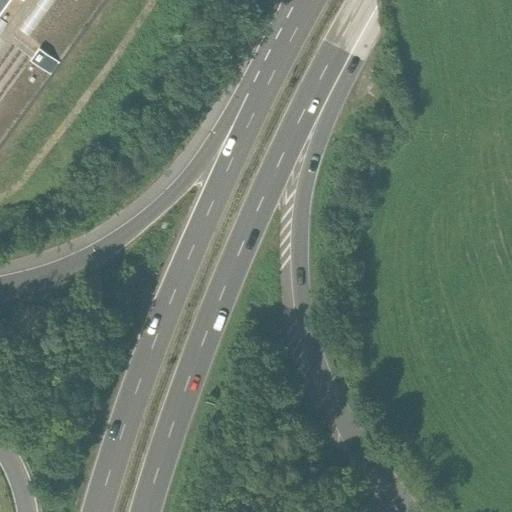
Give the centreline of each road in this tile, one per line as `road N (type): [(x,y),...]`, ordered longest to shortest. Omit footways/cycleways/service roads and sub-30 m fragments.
road 1 (trunk): [(144,511),(241,247),(366,0)]
road 2 (trunk): [(311,0),(259,96),(174,293),(95,511)]
road 3 (trunk): [(405,511),(328,398),(302,300),(305,191),(369,0)]
road 4 (trunk): [(302,0),(190,177),(93,259),(0,290)]
